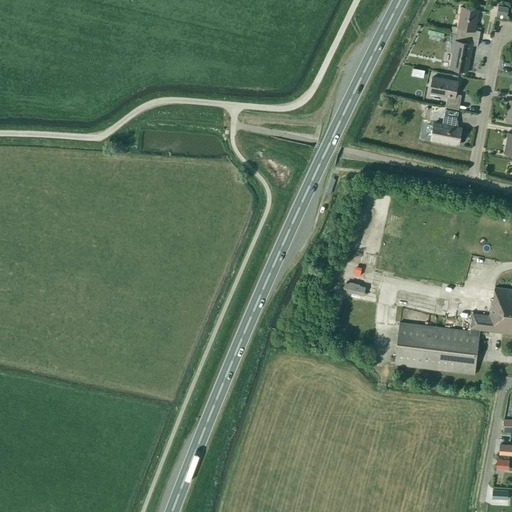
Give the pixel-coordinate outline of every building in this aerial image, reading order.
[(460,7),(456,27),(456,28),(458,28),(456,34),(464,36),(479,39),(480,31),(474,30),(478,10),(460,7)] [(479,39),(464,36),(456,34),(450,33),(450,53),(451,53),(448,68),(466,71),(472,45),(477,46),(479,39)] [(447,96),(445,107),(458,109),(461,96),(455,94),(457,82),(433,77),(429,93),(447,96)] [(431,137),(431,139),(458,145),(462,128),(455,127),(458,112),(445,110),(443,118),(450,119),(448,125),(434,123),(433,127),(426,126),(424,136),(431,137)] [(511,133),(507,133),(503,153),(511,154),(511,133)] [(511,289),(495,287),(493,299),(491,298),(491,303),(474,301),(472,319),(471,328),(470,328),(470,331),(399,322),(394,365),(474,375),(480,329),(511,333),(511,289)] [(511,419),(503,419),(502,431),(511,431),(511,419)] [(511,445),(510,445),(505,445),(499,444),(499,455),(511,455),(511,445)] [(509,460),(497,459),(496,469),(508,470),(509,460)] [(502,490),(500,490),(499,490),(492,490),(491,499),(508,500),(508,490),(502,490)]
